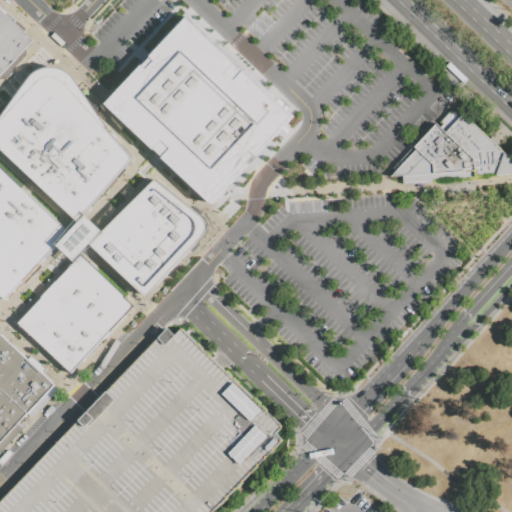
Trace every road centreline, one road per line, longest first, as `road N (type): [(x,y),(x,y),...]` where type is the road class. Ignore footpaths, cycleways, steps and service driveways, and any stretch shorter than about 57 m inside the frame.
road 1 (primary): [(401,0),(511,108)]
road 2 (secondary): [(511,235),(409,346)]
